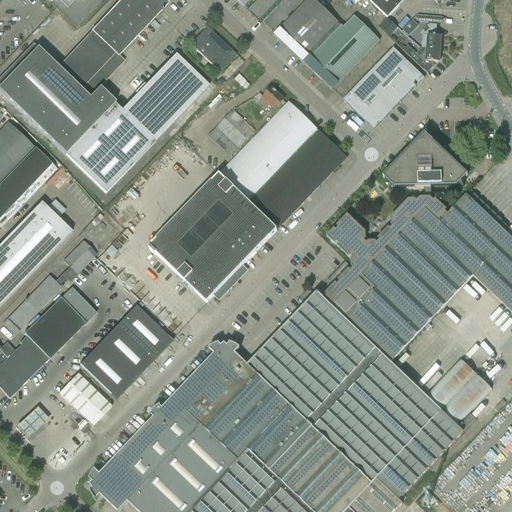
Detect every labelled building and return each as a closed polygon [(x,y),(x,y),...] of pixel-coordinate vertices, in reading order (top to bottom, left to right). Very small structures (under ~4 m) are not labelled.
[(32,45),(0,80),(0,94),(107,195),(209,88),(175,55),(121,111),(114,104),(115,103),(100,89),(125,62),(119,57),(168,4),(163,0),(122,0),(108,15),(57,69),(32,45)] [(45,0),(55,10),(61,4),(66,9),(73,0),(45,0)] [(259,0),(249,10),(262,23),(283,0),(259,0)] [(303,63),(340,24),(314,0),(308,0),(274,36),(303,63)] [(368,0),(388,19),(405,0),(368,0)] [(417,16),(416,22),(443,24),(443,18),(417,16)] [(340,24),(303,63),(332,91),(380,41),(354,17),(343,28),(340,24)] [(427,48),(440,49),(441,37),(441,36),(441,37),(436,36),(437,25),(430,25),(426,28),(425,29),(424,29),(421,33),(424,36),(428,36),(427,48)] [(207,28),(190,46),(220,74),(237,56),(207,28)] [(440,49),(427,48),(426,61),(423,61),(408,46),(404,51),(424,70),(429,65),(431,67),(434,63),(439,63),(439,64),(440,49)] [(394,49),(343,101),(374,131),(415,88),(416,89),(425,80),(424,79),(394,49)] [(260,94),(255,98),(259,102),(259,103),(266,109),(270,105),(275,110),(285,100),(272,89),(264,98),(260,94)] [(248,204),(317,131),(288,103),(218,176),(248,204)] [(233,111),(208,137),(229,158),(255,131),(233,111)] [(0,229),(57,171),(7,124),(0,131),(0,229)] [(347,160),(317,131),(248,204),(277,232),(302,206),(334,173),(335,175),(341,169),(339,168),(347,160)] [(90,479),(89,481),(90,481),(92,483),(90,486),(93,488),(90,491),(90,490),(90,491),(90,492),(91,494),(91,495),(92,497),(93,498),(94,499),(95,500),(96,501),(101,496),(117,511),(119,511),(128,503),(137,511),(394,511),(402,505),(403,504),(399,500),(463,433),(463,434),(464,433),(463,432),(475,420),(470,416),(458,428),(492,390),(461,360),(425,396),(391,364),(473,277),(511,313),(511,239),(466,196),(448,215),(445,212),(447,210),(436,200),(434,201),(431,199),(431,188),(457,187),(468,176),(424,134),(383,178),(395,189),(425,188),(425,198),(420,198),(417,201),(415,200),(408,200),(391,218),(391,226),(393,227),(390,229),(389,228),(378,239),(379,241),(377,243),(376,242),(368,242),(367,244),(364,241),(366,239),(366,233),(348,216),(337,227),(338,228),(336,231),(334,229),(327,237),(335,244),(336,242),(339,245),(337,247),(349,258),(350,256),(353,258),(351,260),(351,267),(353,269),(351,271),(349,269),(338,281),(340,282),(337,285),(336,283),(325,295),(326,296),(324,299),(318,293),(248,366),(235,354),(239,350),(240,349),(238,348),(237,347),(235,346),(233,345),(231,344),(229,344),(229,345),(227,347),(224,344),(221,347),(220,346),(219,345),(219,344),(217,345),(216,345),(214,346),(213,347),(212,348),(211,349),(210,350),(210,351),(214,355),(162,409),(160,407),(160,406),(159,407),(157,408),(156,409),(154,410),(153,412),(152,413),(151,415),(150,417),(151,417),(153,419),(100,475),(95,470),(94,471),(93,472),(92,474),(91,476),(90,478),(90,479)] [(277,232),(248,204),(218,176),(156,241),(149,249),(150,249),(149,250),(156,256),(157,256),(207,304),(208,303),(208,304),(277,232)] [(0,307),(72,233),(41,203),(0,245),(0,307)] [(77,275),(96,255),(83,241),(83,242),(63,262),(69,268),(76,275),(77,275)] [(49,277),(2,325),(15,338),(61,290),(63,288),(62,287),(68,281),(62,276),(55,283),(49,277)] [(75,293),(71,289),(60,299),(64,303),(75,293)] [(10,400),(22,388),(22,387),(49,360),(49,361),(86,325),(64,303),(60,299),(24,335),(26,337),(20,344),(21,346),(14,352),(0,365),(0,389),(9,399),(10,400)] [(136,307),(98,346),(135,382),(173,342),(136,307)] [(0,349),(0,365),(14,352),(7,344),(1,350),(0,349)] [(98,346),(79,366),(117,401),(135,382),(98,346)] [(78,375),(59,395),(93,428),(112,408),(78,375)] [(48,421),(37,409),(17,428),(28,440),(48,421)]
